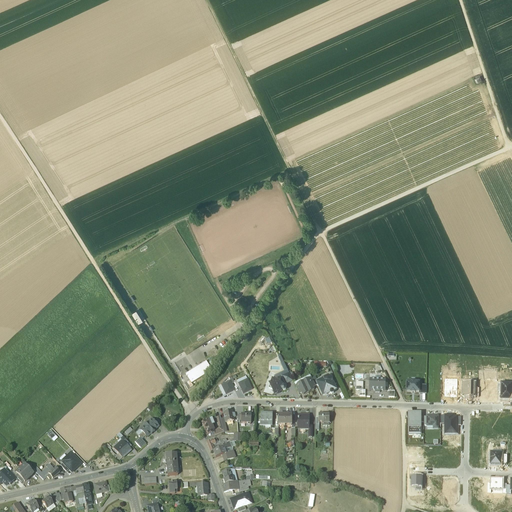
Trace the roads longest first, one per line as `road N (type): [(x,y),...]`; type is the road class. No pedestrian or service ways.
road 1 (track): [(188,408),(0,109)]
road 2 (unclassified): [(466,408),(225,401),(194,415),(185,438)]
road 3 (track): [(401,511),(403,402),(321,231)]
road 4 (track): [(508,147),(321,231),(286,274)]
road 5 (track): [(209,0),(321,231)]
road 6 (track): [(461,0),(508,147)]
road 7 (secondary): [(128,466),(0,498)]
